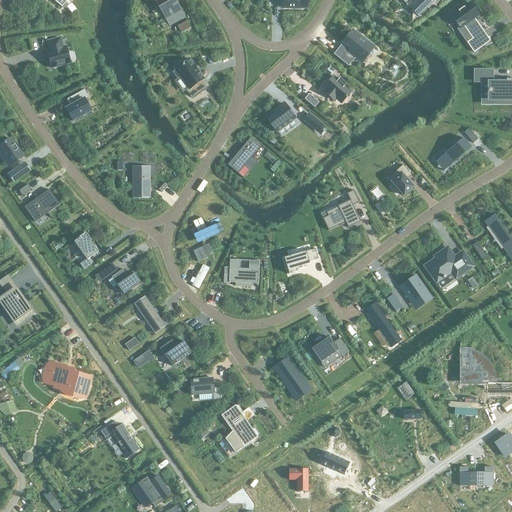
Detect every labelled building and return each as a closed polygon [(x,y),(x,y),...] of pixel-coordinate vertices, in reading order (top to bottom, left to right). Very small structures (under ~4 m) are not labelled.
[(184,16),(174,0),(154,0),(169,25),(184,16)] [(282,0),(282,8),(307,8),(307,0),(282,0)] [(417,0),(409,8),(410,8),(410,7),(419,16),(418,17),(435,0),(417,0)] [(478,15),(470,3),(452,16),(460,28),(463,26),(472,38),(476,35),(477,36),(484,32),(476,20),(474,21),(473,19),(478,15)] [(182,33),(190,28),(187,22),(178,27),(182,33)] [(341,61),(349,66),(355,58),(362,63),(368,54),(366,53),(372,45),(353,30),(343,43),(351,49),(341,61)] [(71,63),(66,47),(63,48),(60,38),(47,42),(51,56),(48,56),(52,68),(71,63)] [(473,38),(467,43),(474,53),(480,48),(473,38)] [(192,98),(206,87),(201,81),(204,79),(190,59),(175,70),(176,71),(173,73),(178,79),(180,77),(189,89),(186,91),(192,98)] [(476,71),(476,81),(490,81),(490,71),(476,71)] [(327,90),(325,93),(333,100),(335,98),(341,103),(351,92),(345,86),(346,85),(340,79),(338,81),(334,76),(324,88),(327,90)] [(511,103),(511,86),(504,87),(504,83),(498,83),(489,83),(489,90),(488,90),(488,92),(489,92),(489,100),(500,100),(500,103),(511,103)] [(71,106),(66,109),(73,121),(91,111),(85,99),(88,97),(84,90),(67,99),(71,106)] [(309,95),(305,101),(314,109),(319,104),(309,95)] [(284,104),(284,103),(283,104),(284,104),(266,117),(266,116),(266,117),(277,131),(276,132),(277,132),(277,131),(295,119),(295,118),(284,104)] [(310,113),(304,120),(314,128),(320,121),(310,113)] [(469,129),(464,133),(473,143),(478,139),(469,129)] [(251,137),(228,165),(243,178),(257,162),(252,158),(261,146),(251,137)] [(463,138),(441,157),(449,167),(471,147),(463,138)] [(11,139),(0,146),(0,149),(11,165),(23,157),(18,150),(15,145),(11,139)] [(403,165),(388,178),(404,196),(414,187),(406,179),(411,175),(403,165)] [(19,166),(8,174),(14,182),(25,175),(19,166)] [(150,187),(150,168),(150,167),(149,167),(141,167),(141,170),(133,170),(133,167),(132,167),(132,180),(132,195),(132,199),(133,199),(133,198),(149,198),(149,199),(150,199),(150,187)] [(272,177),(278,172),(275,167),(269,172),(272,177)] [(159,190),(162,193),(168,186),(165,183),(159,190)] [(23,196),(31,190),(30,188),(28,185),(19,191),(23,196)] [(60,205),(49,190),(24,207),(35,222),(60,205)] [(350,200),(338,206),(338,207),(326,213),(328,216),(323,219),(329,231),(346,223),(348,228),(361,222),(353,206),(360,202),(354,190),(347,194),(350,200)] [(380,202),(375,205),(380,213),(385,210),(380,202)] [(492,230),(511,258),(511,237),(511,236),(509,237),(505,230),(506,229),(496,215),(486,222),(490,228),(491,228),(492,230)] [(202,217),(193,222),(198,233),(194,235),(198,244),(225,232),(224,229),(221,223),(219,223),(218,223),(211,226),(211,227),(207,229),(207,228),(207,227),(205,221),(204,222),(202,217)] [(98,252),(90,241),(91,241),(86,233),(79,237),(80,238),(74,242),(87,260),(80,264),(84,270),(93,263),(90,258),(98,252)] [(202,247),(193,251),(197,260),(206,256),(202,247)] [(436,259),(425,266),(437,283),(443,278),(444,279),(446,278),(445,277),(451,272),(456,279),(473,267),(465,255),(457,261),(448,248),(435,257),(436,259)] [(315,249),(284,258),(289,274),(297,272),(296,270),(302,268),(301,266),(310,264),(309,262),(318,259),(315,249)] [(240,260),(230,260),(229,268),(225,267),(225,268),(224,268),(224,283),(224,284),(230,284),(230,283),(235,283),(235,286),(236,286),(251,287),(252,287),(252,284),(257,284),(257,285),(258,285),(258,284),(260,261),(259,261),(258,260),(258,261),(258,262),(249,261),(249,269),(240,269),(240,260)] [(102,272),(106,277),(117,269),(113,264),(102,272)] [(134,274),(129,278),(123,269),(112,277),(124,295),(141,283),(134,274)] [(416,276),(400,287),(413,305),(428,294),(416,276)] [(25,303),(21,298),(22,298),(16,289),(0,300),(10,315),(14,312),(21,322),(33,313),(25,303)] [(165,326),(145,297),(134,304),(155,334),(165,326)] [(391,305),(396,312),(403,307),(398,301),(391,305)] [(375,303),(365,310),(392,348),(392,347),(391,346),(400,339),(401,341),(402,341),(375,303)] [(345,331),(341,333),(348,343),(352,341),(345,331)] [(312,349),(321,363),(338,351),(342,357),(349,352),(340,339),(333,343),(329,337),(312,349)] [(172,366),(192,353),(184,341),(177,346),(172,340),(160,348),(172,366)] [(128,356),(136,349),(131,343),(123,349),(128,356)] [(460,348),(460,358),(461,358),(461,362),(464,362),(464,367),(463,367),(463,368),(462,368),(463,368),(463,369),(463,370),(464,370),(463,381),(477,381),(478,381),(478,382),(479,382),(480,382),(481,382),(482,382),(482,381),(483,381),(487,384),(487,393),(511,393),(511,383),(502,383),(502,378),(497,378),(496,378),(496,377),(496,376),(496,375),(496,374),(495,373),(495,372),(495,371),(494,370),(494,369),(494,368),(493,367),(493,366),(492,365),(491,364),(491,363),(490,362),(490,361),(489,360),(488,360),(488,359),(487,358),(486,357),(485,357),(485,356),(484,355),(483,355),(482,354),(481,353),(480,353),(479,352),(478,351),(477,351),(476,350),(475,350),(474,350),(473,349),(472,349),(471,349),(470,348),(469,348),(468,348),(467,348),(465,348),(464,348),(460,348)] [(150,350),(137,360),(142,366),(155,357),(150,350)] [(15,362),(0,372),(0,373),(3,377),(3,376),(5,379),(25,364),(20,357),(14,361),(15,362)] [(274,368),(293,395),(307,385),(288,358),(274,368)] [(74,396),(79,400),(86,398),(91,377),(74,373),(75,371),(67,369),(67,367),(50,362),(47,371),(43,377),(44,384),(55,387),(54,388),(68,392),(68,394),(74,396)] [(191,387),(189,387),(189,394),(191,394),(192,395),(199,395),(199,401),(221,399),(220,387),(213,388),(213,378),(190,380),(191,387)] [(405,401),(413,395),(406,383),(397,389),(405,401)] [(27,400),(45,413),(49,407),(31,394),(27,400)] [(0,411),(10,410),(8,396),(0,396),(0,411)] [(410,406),(397,416),(412,438),(426,428),(420,419),(421,419),(421,418),(427,415),(414,397),(407,402),(410,406)] [(495,406),(500,415),(510,409),(505,400),(495,406)] [(225,439),(219,444),(229,458),(258,437),(258,434),(255,429),(252,429),(241,413),(242,411),(239,406),(236,406),(236,405),(221,416),(232,431),(225,439)] [(473,424),(474,409),(446,408),(446,416),(452,416),(452,423),(473,424)] [(129,440),(127,437),(130,436),(122,424),(119,427),(115,422),(101,432),(105,437),(109,434),(116,445),(119,443),(121,446),(118,448),(126,459),(140,450),(132,439),(129,440)] [(204,427),(199,431),(203,438),(209,434),(204,427)] [(511,440),(508,435),(496,444),(504,456),(511,450),(511,440)] [(326,452),(321,464),(344,474),(349,463),(326,452)] [(203,466),(209,474),(214,470),(209,462),(203,466)] [(468,467),(459,467),(459,486),(493,486),(493,467),(484,467),(484,473),(468,473),(468,467)] [(308,469),(289,469),(289,480),(297,480),(297,492),(308,492),(308,469)] [(142,480),(133,487),(147,508),(152,504),(155,507),(164,501),(163,501),(172,495),(158,475),(150,481),(147,477),(143,481),(142,480)] [(34,478),(27,481),(31,490),(38,486),(34,478)] [(44,497),(55,511),(56,511),(61,508),(50,493),(44,497)] [(452,511),(440,499),(434,504),(427,496),(420,502),(429,511),(452,511)]
